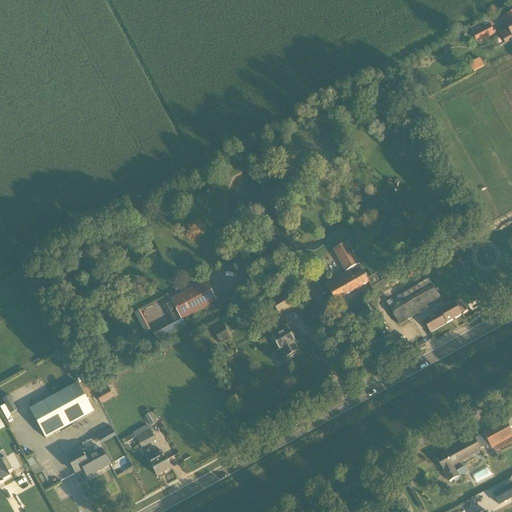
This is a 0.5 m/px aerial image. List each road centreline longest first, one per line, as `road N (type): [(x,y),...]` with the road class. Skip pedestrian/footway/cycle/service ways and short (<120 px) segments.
road 1 (primary): [(151,511),(511,315)]
road 2 (unclassified): [(377,461),(511,390)]
